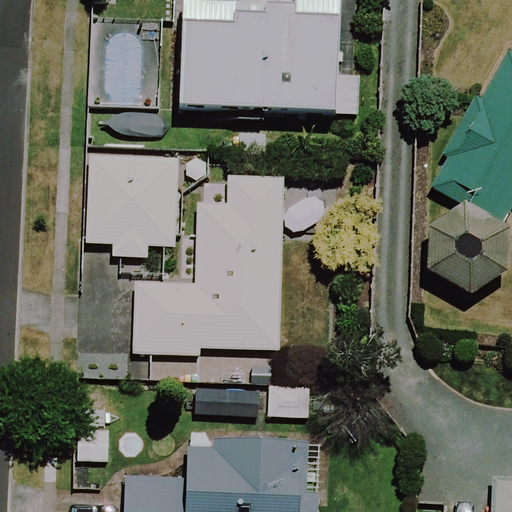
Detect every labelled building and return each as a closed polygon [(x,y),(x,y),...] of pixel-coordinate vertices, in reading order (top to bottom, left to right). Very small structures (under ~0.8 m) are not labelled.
[(231,0),(231,6),(183,5),(180,111),(334,116),(337,0),(231,0)] [(439,193),(461,204),(457,216),(449,212),(428,232),(428,269),(472,297),(506,279),(502,225),(510,229),(511,225),(511,60),(507,57),(487,98),(476,92),(443,158),(454,163),(439,193)] [(180,161),(92,158),(88,256),(176,260),(180,161)] [(288,182),(205,178),(200,286),(137,283),(134,352),(195,355),(196,349),(280,353),(288,182)] [(217,437),(217,451),(192,450),(191,482),(133,479),(130,511),(320,511),(325,443),(217,437)] [(511,511),(511,481),(494,480),(492,511),(511,511)]
